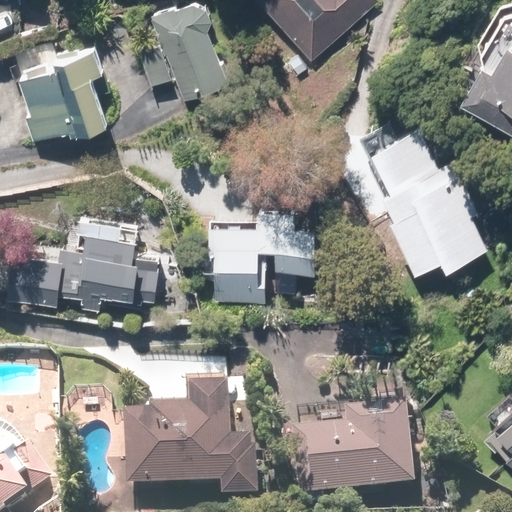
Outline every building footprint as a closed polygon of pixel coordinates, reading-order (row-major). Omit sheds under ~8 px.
[(232,78),(205,0),(189,0),(159,11),(166,31),(141,40),(154,80),(178,72),(186,94),(232,78)] [(268,0),(312,55),(380,0),(268,0)] [(511,36),(497,61),(489,56),(468,90),(511,116),(511,36)] [(59,58),(22,69),(33,110),(27,112),(34,135),(76,123),(78,127),(116,116),(102,66),(110,63),(103,39),(57,52),(59,58)] [(448,249),(452,259),(490,242),(475,208),(480,206),(457,155),(442,162),(423,120),(380,138),(398,179),(390,182),(424,260),(448,249)] [(214,263),(220,263),(219,295),(270,296),(270,244),(279,244),(279,264),(322,264),(322,218),(300,218),(300,202),(263,202),(263,218),(215,217),(214,263)] [(147,248),(139,247),(145,215),(86,206),(81,240),(89,241),(87,253),(21,243),(13,290),(62,297),(64,285),(86,289),(84,301),(104,304),(107,283),(140,288),(147,248)] [(129,410),(131,482),(226,480),(226,492),(263,491),(262,446),(258,446),(258,435),(238,436),(236,380),(197,381),(197,403),(157,404),(157,409),(129,410)] [(298,493),(420,482),(413,401),(352,407),(353,423),(292,428),(298,493)] [(508,447),(511,451),(511,412),(490,433),(505,450),(508,447)] [(0,428),(0,511),(3,511),(38,489),(28,474),(35,469),(26,455),(25,447),(21,439),(15,433),(7,429),(0,428)]
